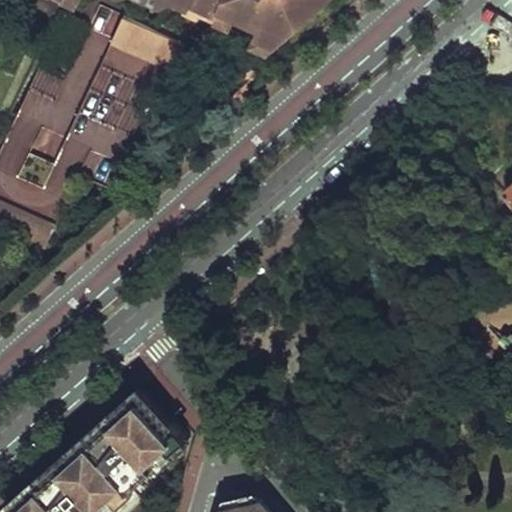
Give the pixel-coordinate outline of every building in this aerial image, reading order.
[(182,0),(220,18),(225,8),(237,14),(263,26),(259,34),(276,43),(308,15),(314,0),(182,0)] [(127,166),(182,42),(103,7),(61,102),(30,88),(8,136),(0,132),(0,263),(11,239),(40,251),(54,219),(57,221),(88,149),(127,166)] [(225,8),(220,18),(232,25),(237,14),(225,8)] [(276,43),(259,34),(255,42),(269,49),(276,43)] [(144,388),(7,508),(10,511),(107,511),(108,511),(102,505),(129,483),(134,489),(167,460),(162,454),(185,434),(144,388)] [(190,440),(185,434),(162,454),(167,460),(190,440)] [(102,505),(108,511),(134,489),(129,483),(102,505)] [(274,511),(266,502),(226,510),(225,511),(274,511)]
